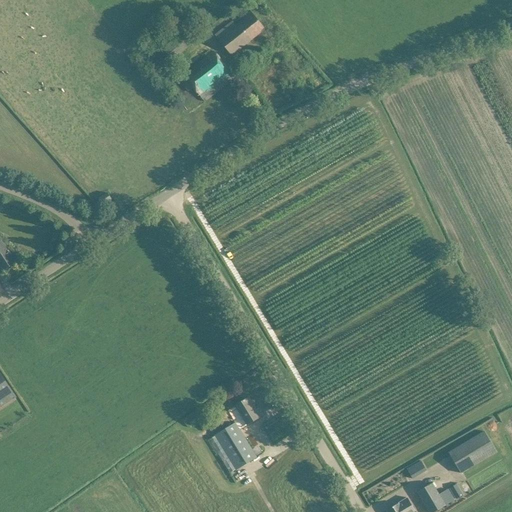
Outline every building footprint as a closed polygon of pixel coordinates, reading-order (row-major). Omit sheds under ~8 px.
[(219,40),(225,48),(231,55),(264,29),(253,15),(252,15),(255,13),(253,10),(250,12),(249,11),(243,16),(245,19),(219,40)] [(162,49),(172,59),(198,36),(189,25),(162,49)] [(193,88),(205,101),(235,78),(214,52),(184,75),(186,78),(181,82),(189,91),(193,88)] [(112,199),(108,193),(99,199),(103,205),(112,199)] [(0,240),(0,239),(0,263),(4,270),(15,263),(0,240)] [(0,407),(16,397),(0,371),(0,407)] [(210,439),(231,473),(257,458),(239,429),(246,425),(260,417),(249,398),(240,403),(235,406),(236,407),(230,411),(237,422),(210,439)] [(449,452),(461,473),(497,452),(484,431),(449,452)] [(421,461),(407,469),(413,479),(427,470),(421,461)] [(434,511),(439,509),(446,505),(455,500),(448,488),(439,494),(432,483),(425,487),(417,492),(428,511),(434,511)] [(456,499),(463,494),(457,484),(449,488),(456,499)] [(387,511),(416,511),(408,498),(387,510),(387,511)]
